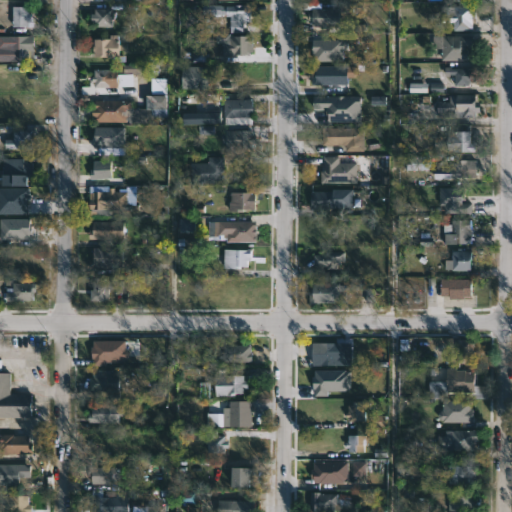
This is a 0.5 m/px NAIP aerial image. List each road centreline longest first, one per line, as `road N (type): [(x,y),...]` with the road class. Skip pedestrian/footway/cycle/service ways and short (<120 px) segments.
road 1 (residential): [(69,0),(63,511)]
road 2 (residential): [(508,0),(505,511)]
road 3 (tertiary): [(0,324),(511,326)]
road 4 (residential): [(287,0),(286,511)]
